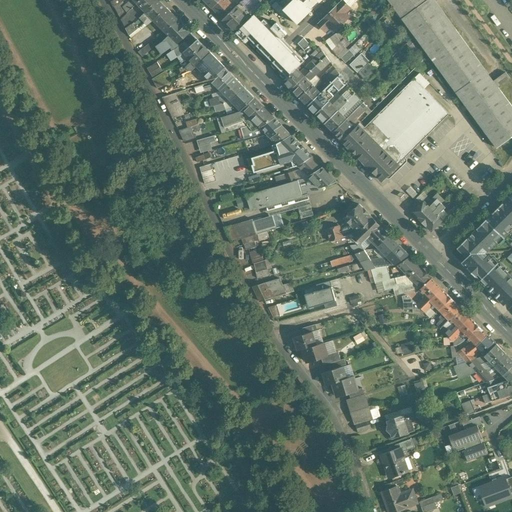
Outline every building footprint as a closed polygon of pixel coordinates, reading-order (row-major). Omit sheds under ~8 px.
[(133,0),(131,0),(125,5),(130,11),(132,9),(137,3),(133,0)] [(139,0),(137,3),(145,12),(157,0),(139,0)] [(159,0),(157,0),(145,12),(153,20),(166,7),(159,0)] [(219,0),(212,8),(223,19),(235,7),(228,0),(219,0)] [(244,0),(241,2),(250,9),(258,0),(244,0)] [(258,0),(250,9),(249,9),(254,15),(266,4),(262,0),(258,0)] [(287,0),(287,1),(288,2),(283,8),(282,6),(281,7),(290,16),(298,24),(322,0),(287,0)] [(342,0),(326,16),(325,16),(318,24),(325,31),(329,27),(334,32),(349,17),(345,13),(350,8),(349,7),(355,2),(355,0),(342,0)] [(388,0),(403,19),(428,0),(388,0)] [(434,0),(428,0),(403,19),(455,91),(457,90),(457,91),(485,70),(434,0)] [(123,1),(120,3),(114,6),(119,15),(124,12),(125,10),(123,7),(125,5),(123,1)] [(250,9),(241,2),(237,6),(250,19),(252,17),(254,15),(249,9),(250,9)] [(250,19),(237,6),(235,7),(223,19),(223,20),(223,19),(236,33),(242,27),(250,19)] [(166,7),(153,20),(154,20),(164,31),(178,19),(166,7)] [(126,14),(121,19),(126,28),(131,25),(135,22),(139,17),(140,16),(136,11),(132,9),(130,11),(127,13),(126,14)] [(140,16),(139,17),(144,24),(147,21),(149,23),(150,23),(154,20),(153,20),(145,12),(140,16)] [(139,17),(135,22),(131,25),(135,30),(144,24),(139,17)] [(302,63),(262,22),(259,24),(252,17),(250,19),(242,27),(249,35),(251,33),(291,73),(302,63)] [(178,19),(164,31),(170,37),(177,43),(177,44),(191,32),(178,19)] [(131,25),(126,28),(129,35),(135,30),(131,25)] [(341,30),(326,41),(332,50),(346,36),(341,30)] [(177,43),(170,37),(165,41),(167,41),(171,47),(177,43)] [(195,42),(184,51),(184,53),(188,58),(202,44),(198,39),(195,42)] [(165,41),(156,47),(161,54),(171,47),(167,41),(165,41)] [(340,42),(332,50),(337,57),(346,49),(340,42)] [(202,44),(188,58),(180,62),(183,67),(180,68),(183,77),(184,77),(182,74),(191,70),(197,65),(211,52),(202,44)] [(156,47),(145,55),(151,62),(161,54),(156,47)] [(319,47),(310,55),(312,58),(321,50),(319,47)] [(350,50),(341,58),(346,63),(354,55),(350,50)] [(323,51),(312,61),(316,65),(319,62),(321,61),(323,59),(326,56),(323,51)] [(225,67),(211,52),(197,65),(211,80),(225,67)] [(346,64),(354,73),(367,60),(359,52),(346,64)] [(158,60),(147,68),(152,75),(163,68),(158,60)] [(312,61),(301,72),(305,76),(312,69),(316,65),(312,61)] [(367,64),(357,74),(364,80),(374,70),(367,64)] [(321,70),(316,65),(312,69),(317,74),(321,70)] [(225,67),(211,80),(214,84),(221,90),(235,77),(225,67)] [(297,68),(284,82),(291,89),(305,76),(301,72),(297,68)] [(312,69),(305,76),(310,81),(317,74),(312,69)] [(336,69),(330,76),(329,76),(327,78),(332,82),(340,74),(336,69)] [(191,70),(182,74),(184,77),(186,82),(195,78),(191,70)] [(505,72),(493,81),(485,70),(457,91),(457,90),(455,91),(464,103),(460,106),(464,111),(468,108),(497,148),(511,136),(511,106),(498,87),(510,78),(505,72)] [(165,71),(152,79),(158,88),(172,82),(165,71)] [(340,74),(332,82),(336,87),(344,80),(340,74)] [(305,76),(291,89),(299,98),(313,84),(310,81),(305,76)] [(235,77),(221,90),(227,97),(231,100),(245,87),(235,77)] [(327,78),(317,88),(321,93),(332,82),(327,78)] [(414,78),(365,127),(360,123),(358,124),(358,125),(378,144),(398,165),(449,114),(414,78)] [(183,80),(158,90),(162,98),(175,93),(186,90),(183,80)] [(208,83),(203,84),(205,91),(212,89),(213,85),(214,84),(211,80),(208,83)] [(336,87),(332,82),(321,93),(329,101),(330,101),(339,92),(336,88),(336,87)] [(203,84),(194,87),(197,94),(205,91),(203,84)] [(313,84),(299,98),(308,106),(321,93),(317,88),(313,84)] [(245,87),(231,100),(233,103),(241,111),(243,108),(255,97),(245,87)] [(350,88),(343,95),(348,100),(355,93),(350,88)] [(393,90),(373,109),(375,112),(396,93),(393,90)] [(175,93),(162,98),(168,109),(181,104),(175,93)] [(321,93),(308,106),(316,114),(329,101),(321,93)] [(355,93),(348,100),(353,105),(360,99),(355,93)] [(343,95),(333,105),(338,110),(348,100),(343,95)] [(255,97),(243,108),(249,114),(261,104),(255,97)] [(217,98),(210,100),(210,102),(212,106),(214,105),(219,104),(217,98)] [(343,115),(347,119),(353,112),(363,102),(360,99),(353,105),(343,115)] [(231,100),(223,103),(225,109),(231,107),(232,106),(231,105),(233,103),(231,100)] [(348,100),(338,110),(343,115),(353,105),(348,100)] [(329,101),(316,114),(325,124),(338,110),(333,105),(330,101),(329,101)] [(363,102),(353,112),(358,117),(367,107),(363,102)] [(225,109),(223,103),(219,104),(214,105),(216,112),(225,109)] [(181,104),(168,109),(173,118),(184,115),(181,104)] [(275,118),(261,104),(249,114),(250,116),(253,118),(259,124),(261,127),(275,118)] [(243,108),(241,111),(240,111),(242,119),(250,116),(249,114),(243,108)] [(338,110),(325,124),(334,132),(347,119),(343,115),(338,110)] [(240,111),(234,113),(237,121),(242,119),(240,111)] [(353,112),(347,119),(351,123),(358,117),(353,112)] [(221,117),(224,126),(237,121),(234,113),(221,117)] [(247,123),(253,118),(250,116),(242,119),(237,121),(224,126),(225,129),(220,130),(221,133),(236,129),(241,128),(240,125),(246,122),(247,123)] [(197,118),(186,122),(187,127),(199,124),(197,118)] [(252,130),(259,124),(253,118),(247,123),(246,123),(248,125),(252,130)] [(275,118),(261,127),(268,134),(271,137),(277,133),(275,129),(282,125),(275,118)] [(347,119),(334,132),(342,141),(355,128),(351,123),(347,119)] [(187,127),(179,130),(179,131),(184,141),(196,138),(193,132),(201,130),(199,124),(187,127)] [(362,161),(378,144),(358,125),(358,124),(355,128),(342,141),(362,161)] [(253,133),(253,131),(252,130),(248,125),(241,128),(242,131),(244,136),(246,135),(253,133)] [(282,125),(275,129),(277,133),(271,137),(277,144),(291,135),(282,125)] [(268,134),(261,127),(255,130),(260,136),(265,135),(268,134)] [(263,147),(277,144),(271,137),(268,134),(265,135),(270,140),(262,143),(263,147)] [(262,143),(270,140),(265,135),(260,136),(262,143)] [(302,146),(291,135),(277,144),(288,155),(302,146)] [(198,152),(211,149),(209,136),(195,139),(198,152)] [(260,136),(252,138),(255,150),(263,147),(262,143),(260,136)] [(378,144),(362,161),(382,181),(398,165),(378,144)] [(302,146),(288,155),(292,159),(298,165),(312,156),(302,146)] [(263,147),(255,150),(260,163),(268,161),(265,153),(263,147)] [(270,160),(272,160),(271,156),(273,156),(273,155),(279,153),(280,157),(282,156),(280,150),(265,153),(268,161),(270,160)] [(284,162),(282,156),(280,157),(272,160),(270,160),(272,166),(284,162)] [(312,156),(298,165),(308,176),(309,177),(324,168),(312,156)] [(219,161),(208,164),(209,170),(221,167),(219,161)] [(324,168),(309,177),(319,188),(320,187),(328,185),(336,181),(337,181),(324,168)] [(288,183),(297,181),(293,171),(284,174),(288,183)] [(288,183),(284,174),(274,177),(275,180),(244,189),(246,195),(288,183)] [(308,176),(306,179),(306,178),(298,180),(302,195),(308,194),(321,190),(320,187),(319,188),(309,177),(308,176)] [(296,197),(302,195),(298,180),(297,181),(288,183),(246,195),(250,210),(267,205),(272,204),(274,209),(298,203),(296,197)] [(446,189),(440,184),(433,191),(439,196),(446,189)] [(439,196),(429,206),(434,210),(442,203),(450,194),(446,189),(439,196)] [(221,196),(222,202),(233,199),(232,193),(221,196)] [(298,203),(274,209),(272,204),(267,205),(270,216),(299,208),(302,219),(313,215),(308,194),(302,195),(296,197),(298,203)] [(511,200),(506,206),(503,203),(498,208),(511,222),(511,199),(509,196),(509,197),(511,200)] [(424,201),(412,212),(422,222),(434,210),(429,206),(424,201)] [(442,203),(434,210),(438,214),(445,207),(442,203)] [(359,204),(344,218),(345,218),(344,218),(346,220),(340,227),(339,225),(326,229),(330,241),(345,237),(353,233),(352,233),(360,230),(372,218),(359,204)] [(460,210),(455,206),(447,214),(452,218),(460,210)] [(511,222),(498,208),(492,213),(495,216),(489,222),(486,219),(486,220),(505,239),(505,238),(509,233),(507,231),(511,225),(511,222)] [(422,222),(431,231),(443,219),(438,214),(434,210),(422,222)] [(273,216),(253,222),(257,234),(258,234),(276,228),(275,224),(273,216)] [(380,226),(372,218),(360,230),(352,233),(353,233),(362,243),(368,237),(380,226)] [(252,219),(224,228),(231,242),(242,239),(257,234),(253,222),(252,219)] [(477,229),(467,239),(467,238),(459,246),(460,247),(464,251),(463,252),(463,253),(467,257),(467,258),(468,258),(472,253),(481,244),(488,251),(497,242),(496,240),(501,236),(504,239),(505,239),(486,220),(477,228),(477,229)] [(390,235),(380,226),(368,237),(377,247),(390,235)] [(257,234),(242,239),(243,245),(255,241),(259,240),(258,234),(257,234)] [(398,244),(390,235),(377,247),(386,256),(398,244)] [(255,241),(244,244),(246,250),(257,247),(255,241)] [(361,244),(350,246),(356,254),(365,250),(361,244)] [(409,255),(398,244),(386,256),(388,257),(389,259),(391,261),(395,265),(409,255)] [(260,249),(249,252),(251,258),(262,255),(260,249)] [(365,250),(356,254),(358,257),(359,258),(361,262),(370,259),(365,250)] [(262,255),(251,258),(253,263),(254,263),(263,260),(262,255)] [(350,255),(335,260),(337,264),(352,260),(350,255)] [(483,260),(481,258),(479,260),(474,255),(469,260),(464,265),(467,268),(476,277),(480,280),(479,281),(499,263),(498,262),(495,265),(490,260),(491,259),(488,255),(483,260)] [(421,267),(410,256),(398,265),(407,275),(408,276),(421,267)] [(380,261),(374,265),(376,268),(380,267),(379,264),(389,259),(388,257),(380,258),(380,261)] [(370,259),(361,262),(366,270),(371,269),(376,268),(374,265),(370,259)] [(263,260),(254,263),(256,272),(267,269),(265,260),(263,260)] [(359,262),(344,267),(345,270),(360,266),(359,262)] [(504,270),(498,264),(499,263),(479,281),(480,282),(481,281),(485,285),(484,285),(504,305),(511,297),(511,276),(505,269),(504,270)] [(376,268),(371,269),(375,284),(383,281),(390,279),(386,266),(383,266),(380,267),(376,268)] [(421,267),(408,276),(417,284),(421,288),(421,289),(432,278),(421,267)] [(267,270),(256,272),(257,278),(269,275),(267,270)] [(408,276),(407,275),(390,279),(383,281),(385,290),(393,288),(395,296),(404,293),(398,287),(405,282),(411,288),(417,284),(408,276)] [(280,278),(253,286),(256,293),(283,285),(280,278)] [(421,289),(420,290),(426,297),(424,299),(427,303),(442,288),(432,278),(421,289)] [(303,309),(336,302),(332,285),(338,284),(337,279),(322,282),(324,288),(300,294),(303,309)] [(411,288),(405,282),(398,287),(404,293),(413,291),(411,288)] [(283,285),(256,293),(260,301),(287,293),(283,285)] [(442,288),(427,303),(430,306),(432,303),(439,310),(451,298),(442,288)] [(417,304),(407,295),(402,296),(403,303),(403,310),(421,308),(417,304)] [(294,297),(267,308),(271,318),(298,308),(294,297)] [(461,308),(451,298),(439,310),(446,317),(443,319),(446,322),(449,320),(461,308)] [(422,299),(417,304),(421,308),(427,303),(424,299),(422,299)] [(427,303),(421,308),(425,312),(429,308),(430,306),(427,303)] [(461,308),(449,320),(454,325),(452,328),(455,331),(470,317),(461,308)] [(455,331),(449,337),(453,341),(454,345),(457,345),(463,341),(466,338),(479,326),(470,317),(455,331)] [(443,319),(441,319),(436,324),(440,328),(446,322),(443,319)] [(316,324),(302,328),(304,334),(312,331),(313,332),(318,330),(316,324)] [(479,326),(466,338),(472,343),(475,347),(488,335),(479,326)] [(304,334),(294,337),(298,350),(303,349),(317,344),(313,332),(312,331),(304,334)] [(488,335),(475,347),(479,350),(484,356),(485,355),(497,344),(488,335)] [(317,344),(303,349),(307,362),(321,357),(328,355),(328,354),(324,342),(317,344)] [(472,343),(466,348),(469,352),(475,347),(472,343)] [(507,354),(497,344),(485,355),(495,366),(507,354)] [(464,347),(457,352),(461,356),(469,352),(466,348),(464,347)] [(475,347),(469,352),(473,355),(479,350),(475,347)] [(338,351),(328,354),(328,355),(321,357),(324,365),(329,363),(341,360),(338,351)] [(473,355),(469,352),(461,356),(467,362),(476,359),(473,355)] [(507,354),(495,366),(503,375),(504,376),(511,367),(511,359),(507,354)] [(341,360),(329,363),(331,370),(343,366),(343,367),(347,365),(344,358),(341,360)] [(476,359),(467,362),(476,372),(485,369),(487,368),(485,366),(482,365),(476,359)] [(331,370),(323,372),(327,385),(333,383),(347,378),(343,367),(343,366),(331,370)] [(511,367),(504,376),(509,380),(496,384),(494,379),(486,382),(490,393),(497,390),(511,385),(511,367)] [(492,377),(485,369),(476,372),(485,382),(486,382),(494,379),(494,378),(496,377),(494,375),(492,377)] [(352,376),(347,378),(333,383),(337,396),(349,392),(356,390),(356,389),(352,376)] [(511,385),(497,390),(490,393),(493,401),(511,395),(511,396),(511,395),(511,385)] [(362,387),(356,389),(356,390),(349,392),(351,398),(364,394),(362,387)] [(351,398),(347,399),(351,411),(368,406),(365,394),(364,394),(351,398)] [(471,400),(462,404),(467,415),(475,412),(471,400)] [(368,406),(351,411),(355,424),(369,420),(372,419),(368,406)] [(403,414),(387,419),(393,437),(409,432),(418,429),(412,412),(404,415),(403,414)] [(462,423),(465,430),(477,425),(477,426),(482,424),(479,416),(462,423)] [(369,420),(356,424),(358,432),(371,428),(369,420)] [(465,430),(449,436),(453,447),(462,444),(480,437),(482,437),(477,426),(477,425),(465,430)] [(481,441),(480,437),(462,444),(463,448),(465,448),(481,441)] [(412,438),(400,443),(402,449),(414,445),(412,438)] [(482,444),(481,441),(465,448),(466,450),(464,451),(467,461),(488,453),(484,443),(482,444)] [(400,449),(384,455),(391,476),(407,470),(400,449)] [(480,468),(477,460),(471,462),(474,470),(480,468)] [(398,486),(382,492),(389,511),(391,511),(418,503),(414,492),(402,497),(398,486)] [(420,502),(422,508),(435,503),(433,497),(420,502)] [(435,503),(422,508),(423,511),(427,511),(437,508),(435,503)]
